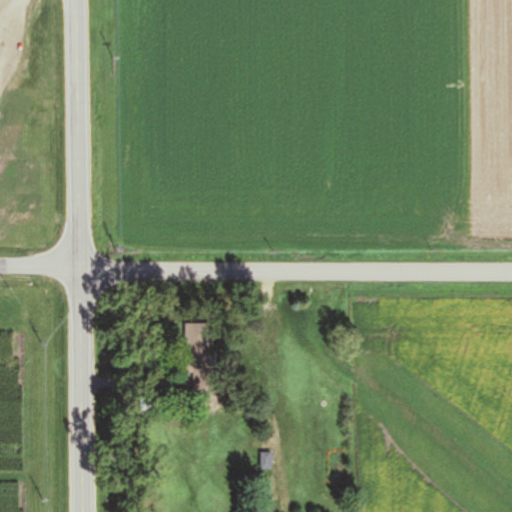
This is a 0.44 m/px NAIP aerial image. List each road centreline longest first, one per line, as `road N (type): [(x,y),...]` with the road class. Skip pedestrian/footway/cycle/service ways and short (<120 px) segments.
road 1 (primary): [(81,511),(77,0)]
road 2 (secondary): [(81,271),(511,272)]
